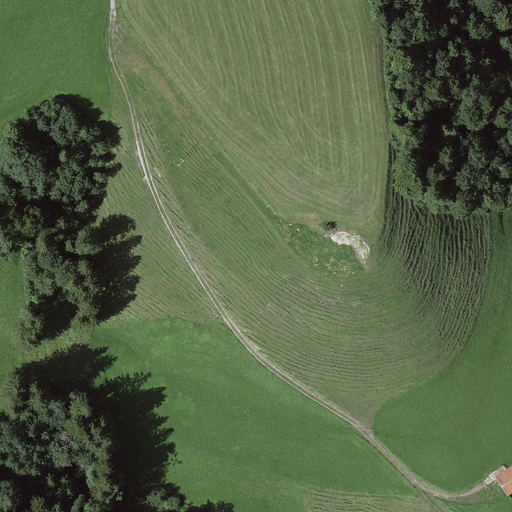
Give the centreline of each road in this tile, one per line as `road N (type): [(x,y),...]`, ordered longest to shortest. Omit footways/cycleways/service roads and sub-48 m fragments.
road 1 (track): [(268,0),(357,157),(361,199),(346,238),(310,248),(275,235),(108,46),(0,33)]
road 2 (track): [(112,0),(113,55),(150,187),(186,253),(258,359),(362,430),(445,511)]
